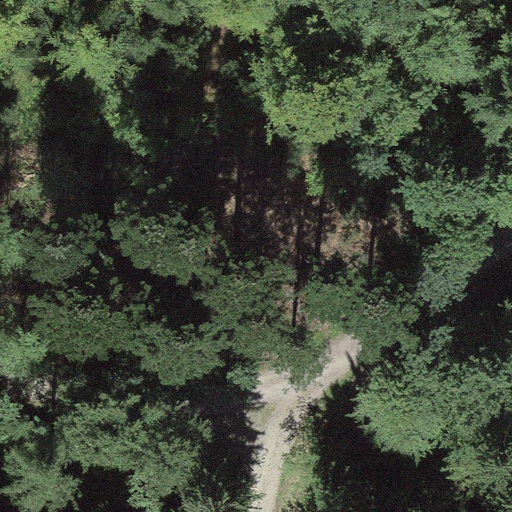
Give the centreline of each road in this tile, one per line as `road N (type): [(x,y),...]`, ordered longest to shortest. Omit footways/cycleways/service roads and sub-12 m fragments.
road 1 (track): [(511,242),(252,356),(0,391)]
road 2 (track): [(230,511),(252,356)]
